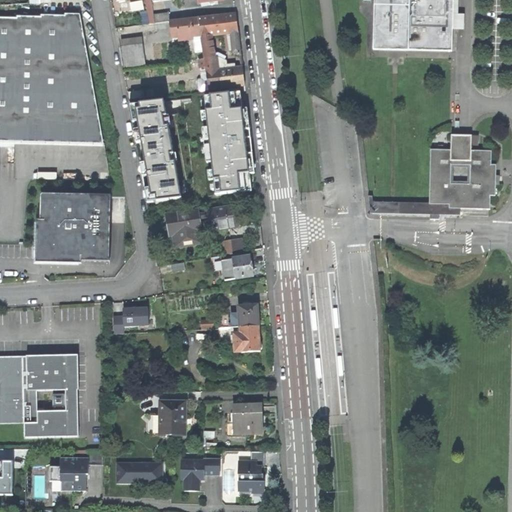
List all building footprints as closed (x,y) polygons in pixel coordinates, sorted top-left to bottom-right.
[(409,50),(452,51),(453,0),(375,0),(374,52),(409,53),(409,50)] [(202,37),(212,35),(223,34),(228,33),(238,32),(235,13),(199,18),(202,37)] [(0,146),(15,147),(15,142),(103,144),(80,14),(65,14),(65,16),(41,15),(42,17),(17,16),(17,18),(0,17),(0,146)] [(194,38),(202,37),(199,18),(170,22),(171,30),(172,37),(191,34),(192,38),(194,38)] [(239,45),(238,32),(228,33),(230,51),(233,50),(233,53),(241,55),(239,45)] [(212,35),(202,37),(204,51),(205,59),(206,68),(206,72),(219,70),(218,57),(214,57),(212,35)] [(121,40),(122,47),(143,44),(142,37),(121,40)] [(204,51),(202,37),(194,38),(196,52),(204,51)] [(125,67),(146,64),(143,44),(122,47),(125,67)] [(218,57),(219,70),(235,68),(234,65),(230,65),(227,66),(226,61),(218,57)] [(219,70),(206,72),(209,90),(244,86),(242,67),(235,68),(219,70)] [(229,94),(205,97),(209,136),(204,137),(206,156),(211,156),(215,195),(251,191),(249,174),(247,155),(245,132),(245,130),(242,110),(241,93),(229,94)] [(164,102),(135,105),(137,121),(139,130),(141,143),(145,164),(147,176),(150,189),(152,203),(182,199),(175,162),(172,163),(171,156),(174,155),(169,126),(165,127),(164,118),(167,117),(164,102)] [(430,203),(430,205),(449,205),(449,210),(460,210),(490,210),(490,196),(496,196),(496,165),(491,165),(491,152),(471,152),(471,135),(451,135),(451,150),(431,150),(430,203)] [(0,147),(1,180),(10,180),(10,147),(0,147)] [(111,196),(42,195),(41,221),(37,221),(37,263),(82,264),(82,261),(110,261),(111,228),(111,196)] [(449,205),(430,205),(430,203),(373,202),(372,196),(369,197),(371,214),(460,215),(460,210),(449,210),(449,205)] [(209,213),(211,227),(212,231),(238,226),(234,207),(209,211),(209,213)] [(201,231),(200,228),(198,215),(197,211),(168,216),(169,226),(171,236),(173,235),(175,247),(202,243),(200,231),(201,231)] [(200,228),(211,227),(209,213),(198,215),(200,228)] [(240,238),(223,241),(225,254),(243,252),(240,238)] [(249,256),(221,261),(224,280),(252,276),(250,267),(249,256)] [(239,313),(240,328),(259,326),(258,317),(257,306),(238,307),(239,313)] [(148,309),(123,310),(123,317),(123,327),(149,326),(148,309)] [(232,328),(240,328),(239,313),(231,314),(232,328)] [(124,334),(123,327),(123,317),(114,318),(114,334),(124,334)] [(234,342),(234,353),(260,352),(260,350),(262,350),(261,342),(260,342),(259,340),(259,326),(240,328),(240,334),(233,334),(234,342)] [(219,343),(234,342),(233,334),(240,334),(240,328),(232,328),(219,329),(219,343)] [(0,423),(25,423),(25,438),(79,437),(78,412),(66,412),(44,413),(44,409),(37,410),(37,391),(65,391),(77,391),(78,391),(77,356),(25,357),(25,361),(21,361),(21,359),(0,359),(0,423)] [(65,391),(66,412),(78,412),(77,391),(65,391)] [(150,435),(185,435),(185,411),(186,402),(161,402),(160,414),(151,414),(150,435)] [(227,434),(262,433),(262,421),(261,405),(234,405),(234,424),(227,424),(227,434)] [(88,451),(88,459),(88,465),(103,465),(103,451),(88,451)] [(250,462),(239,462),(238,489),(251,489),(251,494),(264,494),(264,483),(261,483),(261,479),(261,475),(261,468),(264,468),(264,452),(250,452),(250,462)] [(88,459),(61,458),(60,467),(49,467),(49,482),(61,482),(61,492),(85,492),(85,480),(85,479),(83,479),(83,475),(88,475),(88,465),(88,459)] [(204,461),(181,461),(181,480),(184,480),(184,491),(199,491),(199,478),(204,478),(204,475),(219,475),(219,459),(204,459),(204,461)] [(162,464),(117,464),(117,483),(162,483),(162,464)]
